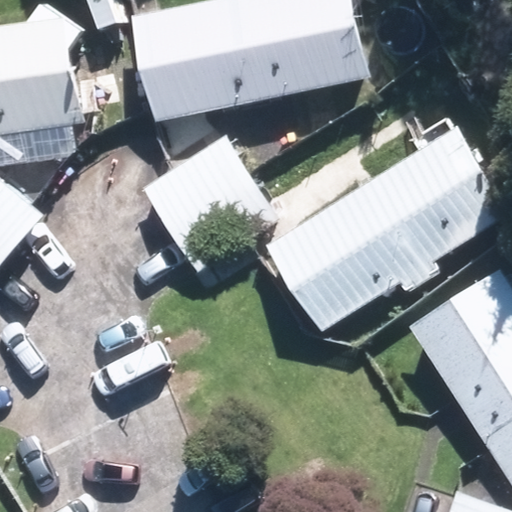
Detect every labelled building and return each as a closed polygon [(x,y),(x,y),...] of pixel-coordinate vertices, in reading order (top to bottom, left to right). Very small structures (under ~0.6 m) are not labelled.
[(381,71),(367,0),(200,0),(148,11),(168,112),(381,71)] [(0,129),(96,116),(83,14),(0,24),(0,129)] [(511,214),(511,182),(473,120),(280,239),(334,326),(412,278),(418,287),(452,266),(446,256),(511,214)] [(290,213),(239,131),(155,181),(208,265),(290,213)] [(0,272),(53,210),(0,165),(0,272)] [(511,265),(425,323),(511,460),(511,265)] [(511,511),(511,499),(468,485),(458,511),(511,511)]
